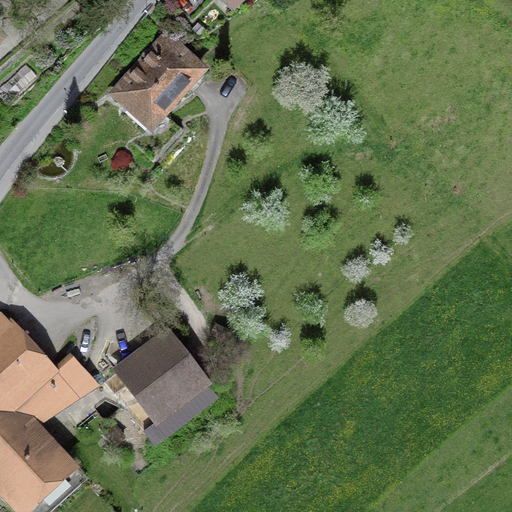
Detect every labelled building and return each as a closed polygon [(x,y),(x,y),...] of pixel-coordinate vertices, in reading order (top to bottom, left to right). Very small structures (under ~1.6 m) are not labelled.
[(229,0),(244,15),(258,0),(229,0)] [(0,59),(17,44),(0,24),(0,59)] [(218,70),(172,31),(114,96),(161,134),(218,70)] [(39,77),(29,67),(1,93),(10,103),(39,77)] [(5,300),(0,304),(0,497),(14,511),(51,511),(91,476),(41,424),(88,387),(5,300)] [(175,329),(117,370),(160,430),(221,389),(175,329)]
